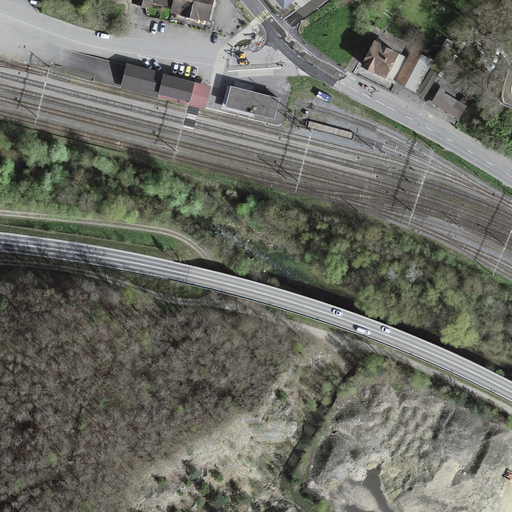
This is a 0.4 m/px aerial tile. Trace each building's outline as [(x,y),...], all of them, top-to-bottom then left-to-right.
[(133,0),(133,1),(150,5),(151,1),(173,6),(172,10),(208,19),(212,0),(133,0)] [(452,39),(451,41),(447,39),(441,47),(448,52),(455,41),(452,39)] [(373,70),(374,69),(396,81),(408,59),(375,41),(362,64),(373,70)] [(414,49),(408,59),(396,81),(415,91),(432,60),(418,52),(422,44),(417,42),(414,49)] [(128,67),(124,80),(160,89),(159,93),(164,94),(163,97),(174,100),(175,97),(189,100),(194,82),(164,74),(163,76),(128,67)] [(418,92),(424,96),(437,74),(431,70),(418,92)] [(255,85),(254,91),(266,94),(268,88),(255,85)] [(278,98),(231,86),(226,105),(274,117),(278,98)] [(440,88),(432,101),(459,118),(466,107),(443,93),(444,91),(440,88)]
